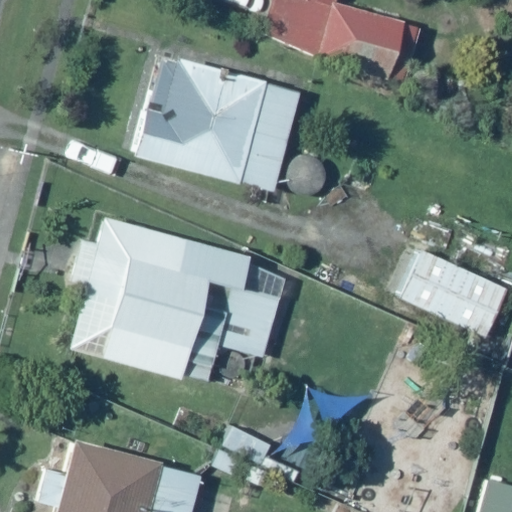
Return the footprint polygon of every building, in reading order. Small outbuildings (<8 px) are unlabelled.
[(272,0),(261,42),(383,75),(399,17),(336,0),(272,0)] [(152,49),(124,150),(269,191),(298,90),(152,49)] [(249,249),(97,210),(90,236),(72,231),(60,277),(75,280),(58,347),(203,384),(212,349),(259,361),(277,293),(240,283),(249,249)] [(482,279),(413,247),(392,291),(480,333),(504,282),(485,273),(482,279)] [(188,511),(201,475),(72,432),(60,468),(39,461),(27,499),(49,506),(46,511),(188,511)] [(511,511),(511,491),(480,484),(472,511),(511,511)]
